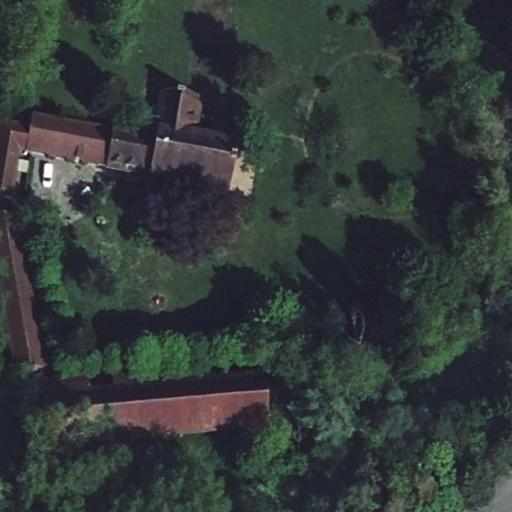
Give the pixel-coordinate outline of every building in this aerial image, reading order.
[(0,193),(8,194),(16,151),(226,191),(234,149),(188,140),(195,101),(161,95),(156,120),(140,117),(136,136),(30,116),(28,127),(0,121),(0,193)] [(0,302),(13,376),(40,371),(19,251),(14,221),(0,217),(0,302)] [(19,251),(40,371),(51,369),(31,248),(19,251)] [(174,366),(112,372),(114,394),(176,388),(174,366)] [(40,382),(46,443),(266,424),(262,381),(176,388),(114,394),(89,396),(87,378),(40,382)] [(262,381),(266,424),(267,431),(299,428),(294,378),(262,381)]
